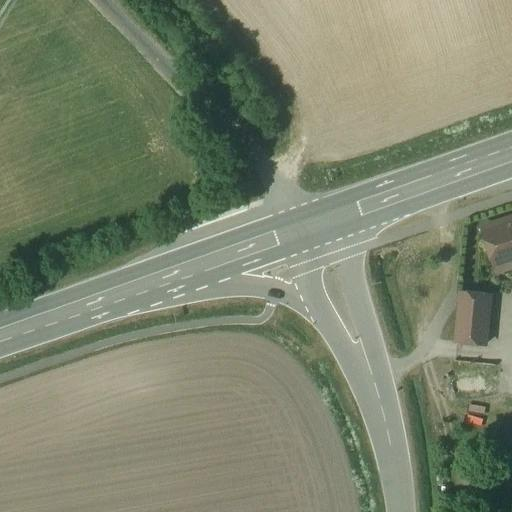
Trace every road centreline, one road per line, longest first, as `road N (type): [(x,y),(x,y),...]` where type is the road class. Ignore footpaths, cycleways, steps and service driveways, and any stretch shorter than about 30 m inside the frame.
road 1 (unclassified): [(84,0),(312,227)]
road 2 (secondary): [(118,296),(209,287),(273,293),(315,310),(361,352)]
road 3 (secondary): [(312,227),(511,156)]
road 4 (secondary): [(118,296),(312,227)]
road 5 (tertiary): [(361,352),(398,480),(397,511)]
road 6 (tertiary): [(312,227),(361,352)]
road 7 (secondary): [(0,336),(118,296)]
